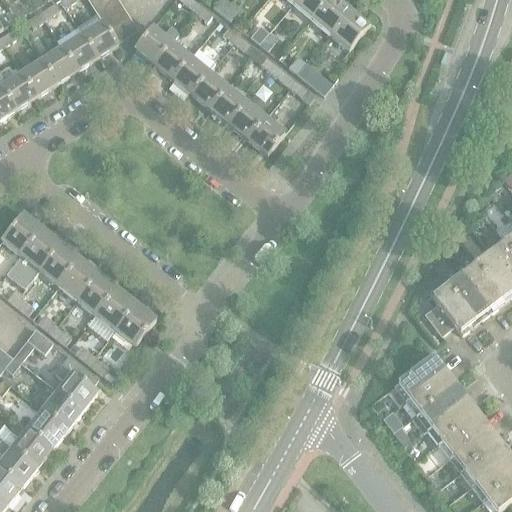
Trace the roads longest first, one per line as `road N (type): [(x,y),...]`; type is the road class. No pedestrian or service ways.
road 1 (secondary): [(306,410),(436,154),(495,0)]
road 2 (residential): [(13,162),(122,94),(281,219)]
road 3 (residential): [(281,219),(403,26),(394,0)]
road 4 (residential): [(207,317),(13,162)]
road 5 (residential): [(56,511),(207,317)]
road 6 (residential): [(389,511),(306,410)]
road 7 (residential): [(207,317),(281,219)]
